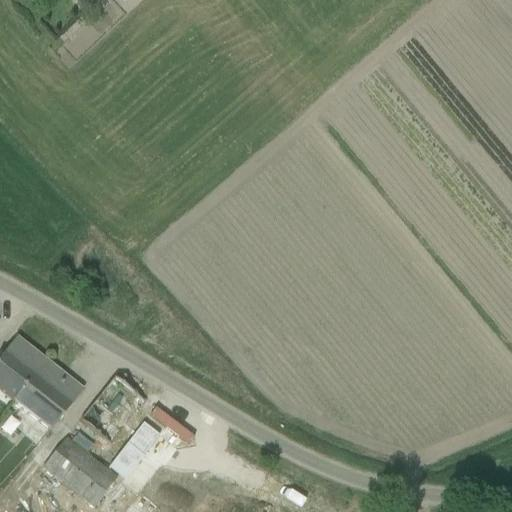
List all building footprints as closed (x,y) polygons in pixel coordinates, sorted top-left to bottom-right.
[(0,359),(0,392),(11,401),(45,363),(16,339),(4,355),(0,359)] [(50,432),(69,407),(82,391),(45,363),(11,401),(50,432)] [(118,441),(155,407),(131,381),(94,415),(118,441)] [(123,480),(140,458),(142,459),(158,438),(142,425),(109,468),(123,480)] [(76,498),(69,507),(75,511),(90,511),(116,480),(66,440),(34,479),(53,494),(61,485),(76,498)] [(150,452),(115,496),(132,509),(167,464),(150,452)]
